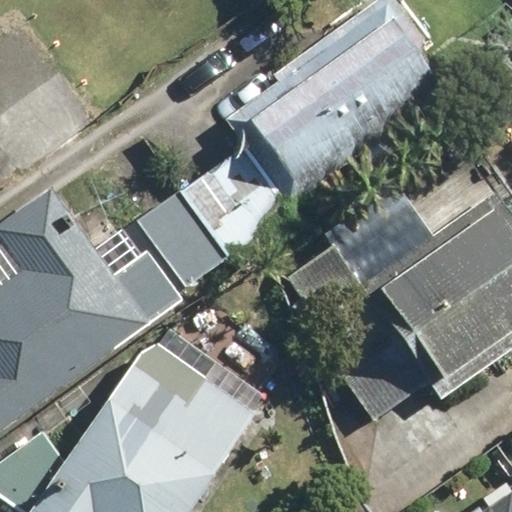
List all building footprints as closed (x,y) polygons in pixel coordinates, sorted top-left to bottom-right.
[(223,118),(242,143),(290,207),(452,86),(396,12),(327,63),(316,48),(223,118)] [(242,143),(183,188),(233,255),(238,262),(298,217),(290,207),(242,143)] [(436,402),(511,348),(511,182),(488,149),(397,214),(382,194),(326,233),(376,303),(389,294),(410,323),(390,337),(436,402)] [(0,229),(5,236),(0,240),(0,430),(188,289),(149,237),(130,251),(137,260),(119,274),(54,187),(0,227),(0,229)] [(233,255),(183,188),(137,222),(149,237),(188,289),(233,255)] [(40,426),(0,461),(0,497),(22,511),(190,511),(259,410),(208,375),(193,397),(145,365),(143,368),(134,362),(74,451),(40,426)] [(511,511),(511,500),(504,489),(474,511),(511,511)]
